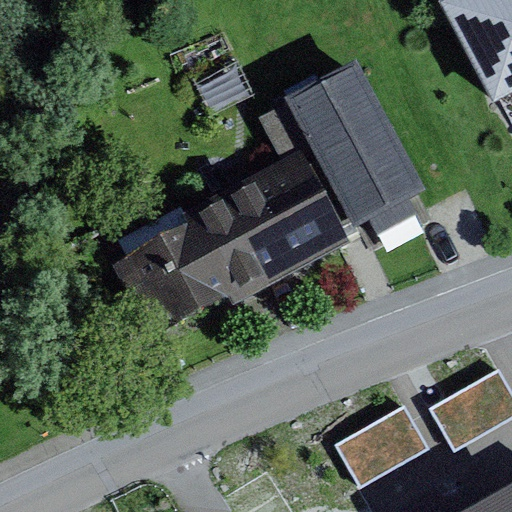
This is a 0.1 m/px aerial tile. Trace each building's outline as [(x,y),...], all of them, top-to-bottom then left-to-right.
[(511,0),(453,0),(442,6),(495,101),(511,91),(511,0)] [(426,192),(356,61),(287,99),(355,227),(369,220),(378,237),(416,216),(409,202),(426,192)] [(348,242),(300,152),(186,214),(191,223),(113,265),(152,336),(229,294),(234,303),(253,293),(348,242)] [(511,420),(511,393),(500,373),(432,412),(455,453),(490,433),(511,420)] [(427,450),(403,409),(335,448),(358,489),(394,469),(427,450)] [(511,511),(511,498),(486,511),(511,511)]
